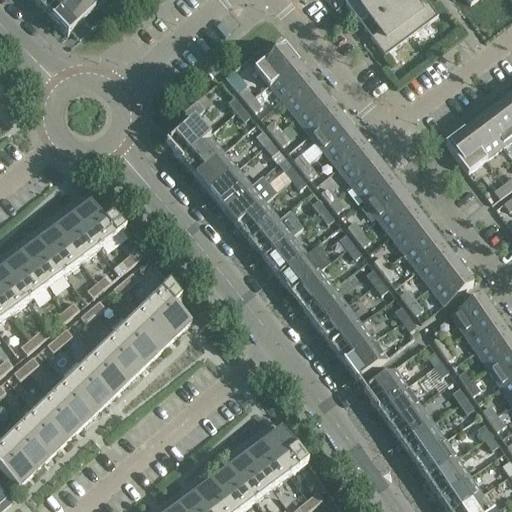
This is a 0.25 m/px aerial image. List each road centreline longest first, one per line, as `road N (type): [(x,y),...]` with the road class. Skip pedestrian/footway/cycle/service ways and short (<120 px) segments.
road 1 (residential): [(79,511),(275,342)]
road 2 (residential): [(275,342),(120,155)]
road 3 (residential): [(511,301),(387,136)]
road 4 (residential): [(393,511),(275,342)]
road 5 (residential): [(387,136),(272,0)]
road 6 (residential): [(387,136),(511,40)]
road 7 (residential): [(123,89),(225,0)]
